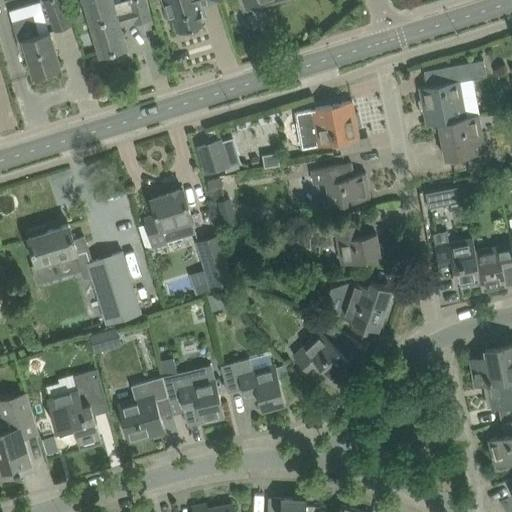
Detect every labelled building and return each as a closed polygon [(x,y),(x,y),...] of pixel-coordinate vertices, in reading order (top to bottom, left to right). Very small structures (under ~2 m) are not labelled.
[(43,0),(54,31),(73,25),(64,0),(43,0)] [(145,0),(131,0),(130,0),(116,4),(114,0),(85,0),(101,53),(126,45),(120,24),(136,19),(137,22),(150,18),(145,0)] [(164,0),(170,18),(175,17),(179,30),(186,28),(187,32),(200,29),(198,24),(206,22),(204,17),(205,17),(202,7),(201,7),(201,6),(221,0),(220,0),(164,0)] [(242,0),(245,10),(277,0),(242,0)] [(51,31),(40,35),(34,15),(12,21),(23,56),(27,55),(33,74),(61,65),(51,31)] [(466,116),(459,79),(486,74),(483,58),(444,66),(447,81),(420,87),(423,105),(419,106),(420,112),(424,111),(427,124),(435,122),(466,116)] [(353,100),(296,111),(296,112),(299,111),(305,147),(303,147),(303,148),(360,137),(356,118),(360,117),(359,112),(355,112),(353,100)] [(479,113),(466,116),(435,122),(436,127),(440,126),(446,158),(486,150),(479,113)] [(198,146),(206,173),(242,162),(242,161),(229,165),(222,139),(198,146)] [(366,172),(354,174),(352,161),(311,169),(314,182),(326,180),(331,204),(371,196),(366,172)] [(426,187),(427,204),(462,202),(461,185),(426,187)] [(178,186),(177,187),(170,189),(170,191),(152,196),(157,213),(145,216),(154,244),(196,232),(183,187),(179,188),(178,186)] [(229,199),(221,201),(219,205),(224,222),(227,225),(235,223),(237,220),(232,201),(229,199)] [(29,234),(37,262),(55,257),(60,274),(81,267),(84,276),(93,274),(106,319),(105,320),(105,321),(140,310),(140,309),(139,310),(122,252),(123,252),(123,251),(92,260),(84,235),(74,238),(69,222),(48,228),(46,224),(28,229),(29,234)] [(354,222),(334,225),(341,263),(386,255),(385,249),(380,250),(377,231),(356,235),(354,222)] [(480,277),(475,250),(476,250),(474,238),(449,242),(447,230),(434,233),(439,263),(440,263),(452,261),(456,281),(461,281),(462,286),(481,283),(480,277)] [(219,234),(198,241),(212,288),(234,282),(219,234)] [(507,284),(503,263),(511,261),(511,243),(476,250),(475,250),(480,277),(481,283),(482,289),(507,284)] [(0,291),(11,288),(2,262),(0,262),(0,291)] [(365,324),(382,330),(384,324),(380,323),(387,304),(386,304),(391,288),(392,288),(393,287),(363,277),(363,278),(364,279),(363,282),(351,278),(339,315),(354,320),(353,325),(366,329),(366,328),(364,327),(365,324)] [(232,291),(242,296),(245,288),(235,284),(232,291)] [(207,295),(212,311),(226,307),(222,291),(207,295)] [(347,356),(360,344),(362,345),(363,344),(346,333),(328,321),(294,354),(307,368),(308,368),(316,360),(331,375),(335,371),(339,375),(351,360),(347,356)] [(476,384),(488,381),(511,377),(511,342),(485,348),(486,355),(471,358),(476,384)] [(275,363),(253,369),(249,357),(221,365),(228,391),(243,387),(244,391),(256,388),(262,408),(286,402),(279,378),(289,375),(286,364),(276,366),(275,363)] [(74,375),(78,388),(47,397),(59,436),(76,431),(81,448),(102,441),(91,404),(107,399),(98,368),(74,375)] [(215,376),(187,383),(186,380),(177,371),(165,374),(163,375),(168,396),(173,414),(174,414),(172,407),(183,404),(188,425),(225,416),(215,376)] [(118,401),(129,442),(166,431),(157,399),(168,396),(163,375),(132,383),(136,396),(118,401)] [(511,377),(488,381),(490,394),(486,395),(488,404),(492,404),(493,408),(502,406),(505,421),(511,418),(511,377)] [(0,414),(4,429),(0,430),(0,475),(16,470),(16,472),(22,470),(22,469),(32,466),(23,434),(39,429),(29,392),(0,399),(0,414)] [(511,418),(505,421),(501,422),(505,433),(489,438),(497,465),(511,460),(511,418)] [(281,496),(281,497),(269,497),(268,511),(306,511),(307,493),(301,493),(301,495),(293,495),(293,497),(281,496)] [(194,511),(234,511),(233,503),(207,508),(206,503),(193,506),(194,511)] [(339,511),(330,511),(322,510),(321,511),(366,511),(367,511),(342,503),(339,511)]
